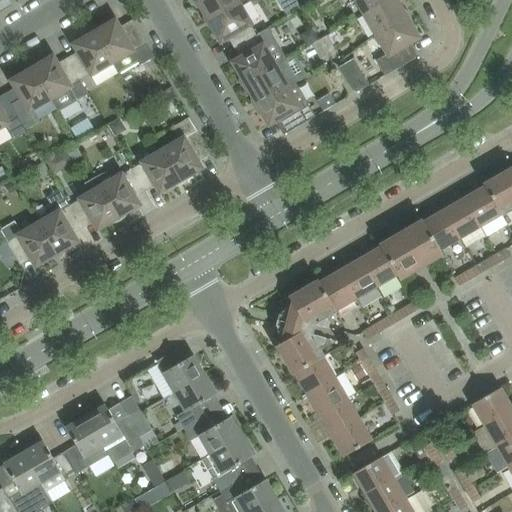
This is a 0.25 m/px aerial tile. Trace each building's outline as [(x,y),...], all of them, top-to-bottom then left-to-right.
[(197,0),(196,1),(208,22),(239,4),(236,0),(197,0)] [(355,0),(364,14),(388,0),(355,0)] [(388,0),(364,14),(376,35),(407,17),(396,0),(388,0)] [(250,25),(251,25),(239,4),(208,22),(220,43),(229,38),(235,48),(256,35),(250,25)] [(419,38),(407,17),(376,35),(387,55),(377,61),(385,76),(418,57),(411,43),(419,38)] [(129,23),(120,28),(115,20),(94,32),(112,64),(113,63),(119,74),(138,63),(139,65),(154,57),(146,42),(145,42),(133,20),(129,23)] [(244,84),(275,66),(286,59),(269,28),(256,35),(235,48),(240,58),(232,63),(244,84)] [(68,59),(80,81),(90,75),(91,76),(112,64),(94,32),(73,45),(78,53),(68,59)] [(319,40),(328,55),(335,50),(327,36),(319,40)] [(320,59),(328,55),(319,40),(312,45),(320,59)] [(32,69),(50,100),(57,112),(88,94),(80,81),(68,59),(58,65),(53,56),(32,69)] [(256,105),(287,87),(294,83),(295,82),(284,62),(286,59),(275,66),(244,84),(256,105)] [(354,59),(340,68),(353,91),(357,92),(369,85),(354,59)] [(16,90),(6,95),(18,117),(26,130),(40,122),(33,110),(50,100),(32,69),(11,81),(16,90)] [(294,83),(287,87),(256,105),(269,126),(276,122),(283,135),(315,117),(295,82),(294,83)] [(6,95),(0,98),(0,128),(4,127),(12,140),(24,133),(23,132),(26,131),(25,129),(18,117),(6,95)] [(120,118),(108,125),(114,137),(121,133),(124,125),(120,118)] [(162,150),(181,181),(202,169),(198,162),(211,154),(189,118),(173,127),(180,140),(162,150)] [(64,150),(46,161),(54,175),(67,167),(70,159),(64,150)] [(159,194),(181,181),(162,150),(141,163),(142,163),(132,169),(145,191),(154,185),(159,194)] [(44,161),(36,166),(40,174),(49,169),(44,161)] [(511,168),(483,185),(485,187),(500,215),(502,217),(511,211),(511,168)] [(100,187),(118,218),(140,205),(135,197),(145,191),(132,169),(122,175),(121,174),(120,171),(115,171),(111,171),(105,173),(100,176),(95,178),(100,187)] [(80,200),(70,206),(82,228),(92,222),(97,230),(118,218),(100,187),(95,178),(85,184),(90,193),(79,199),(80,200)] [(12,181),(4,186),(9,194),(17,189),(12,181)] [(485,187),(464,199),(480,226),(500,215),(485,187)] [(47,199),(55,213),(38,223),(56,254),(78,242),(73,233),(82,228),(70,206),(61,190),(47,199)] [(464,199),(444,211),(460,238),(480,226),(464,199)] [(439,250),(460,238),(444,211),(423,223),(439,250)] [(56,254),(38,223),(22,233),(15,221),(1,230),(8,242),(7,242),(20,264),(30,258),(35,267),(56,254)] [(422,221),(401,233),(421,267),(442,255),(439,250),(423,223),(422,221)] [(379,246),(381,248),(396,275),(399,280),(421,267),(401,233),(379,246)] [(396,275),(381,248),(360,259),(376,287),(396,275)] [(501,262),(511,256),(506,249),(496,255),(501,262)] [(501,262),(496,255),(476,266),(480,274),(501,262)] [(360,259),(340,271),(355,299),(376,287),(360,259)] [(480,274),(476,266),(455,279),(459,286),(480,274)] [(335,310),(355,299),(340,271),(319,283),(335,310)] [(284,316),(282,322),(314,330),(315,325),(328,329),(329,324),(326,318),(336,312),(335,310),(319,283),(318,281),(289,298),(292,304),(289,317),(284,316)] [(414,302),(392,315),(397,323),(418,310),(414,302)] [(373,326),(372,327),(376,334),(397,323),(392,315),(384,320),(373,326)] [(295,373),(322,358),(324,356),(319,347),(324,343),(325,338),(312,335),(314,330),(282,322),(280,328),(286,329),(282,343),(276,346),(293,375),(295,373)] [(367,340),(376,334),(372,327),(362,332),(367,340)] [(363,348),(356,353),(362,363),(369,358),(363,348)] [(163,373),(173,390),(174,393),(204,375),(193,355),(163,373)] [(295,373),(307,394),(335,378),(322,358),(295,373)] [(381,379),(369,358),(362,363),(374,383),(381,379)] [(183,429),(205,416),(199,405),(216,395),(204,375),(174,393),(185,412),(176,417),(183,429)] [(347,399),(335,378),(307,394),(320,415),(347,399)] [(393,400),(381,379),(374,383),(386,404),(393,400)] [(500,389),(472,404),(485,425),(511,410),(500,389)] [(132,396),(120,404),(130,421),(139,438),(152,430),(132,396)] [(320,415),(332,436),(359,420),(347,399),(320,415)] [(393,400),(386,404),(392,415),(400,411),(393,400)] [(144,446),(139,438),(130,421),(118,427),(105,405),(85,417),(103,447),(108,456),(113,464),(144,446)] [(511,409),(511,410),(485,425),(497,446),(511,437),(511,409)] [(199,436),(210,455),(244,435),(233,415),(212,428),(205,416),(183,429),(191,441),(199,436)] [(66,428),(76,445),(64,452),(77,474),(108,456),(103,447),(85,417),(66,428)] [(371,441),(359,420),(332,436),(344,457),(371,441)] [(244,435),(210,455),(202,460),(213,479),(212,479),(220,491),(241,479),(235,467),(256,455),(244,435)] [(436,440),(442,450),(450,445),(444,435),(436,440)] [(511,437),(497,446),(509,467),(511,465),(511,437)] [(65,481),(77,474),(64,452),(53,459),(43,441),(23,453),(47,493),(66,482),(65,481)] [(423,448),(429,458),(437,453),(431,443),(423,448)] [(457,457),(450,445),(442,450),(449,462),(457,457)] [(2,488),(15,510),(16,511),(39,511),(33,501),(47,493),(23,453),(4,464),(14,482),(2,488)] [(444,464),(437,453),(429,458),(436,469),(444,464)] [(354,473),(366,494),(393,479),(381,458),(354,473)] [(460,481),(467,492),(475,487),(468,476),(460,481)] [(241,479),(220,491),(222,495),(227,504),(231,511),(255,511),(277,500),(265,480),(248,490),(241,479)] [(393,479),(366,494),(375,511),(383,511),(405,500),(393,479)] [(155,487),(151,489),(158,501),(172,493),(171,492),(165,481),(155,487)] [(455,484),(446,488),(453,500),(461,495),(455,484)] [(481,498),(475,487),(467,492),(473,503),(481,498)] [(0,511),(16,511),(15,510),(2,488),(5,493),(0,496),(0,511)] [(461,495),(453,500),(459,511),(468,506),(461,495)] [(283,511),(277,500),(255,511),(283,511)] [(383,511),(412,511),(405,500),(383,511)] [(132,501),(121,508),(123,511),(134,511),(137,510),(132,501)]
